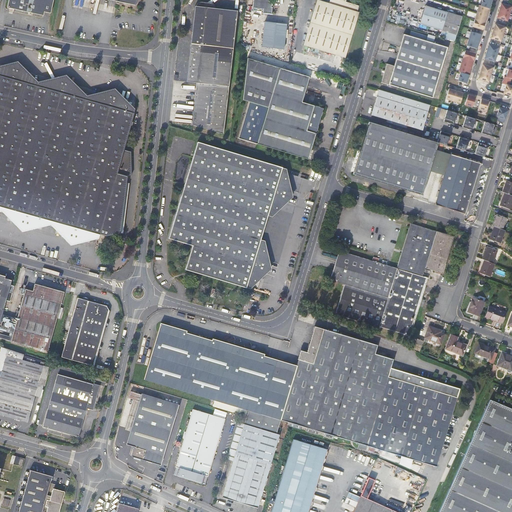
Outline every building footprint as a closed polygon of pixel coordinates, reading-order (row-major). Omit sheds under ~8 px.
[(9,0),(8,8),(44,16),(45,13),(52,14),(54,0),(9,0)] [(271,8),(271,3),(270,3),(268,0),(253,0),(252,9),(263,10),(262,14),(272,15),(272,8),(271,8)] [(345,58),(359,12),(357,11),(359,5),(342,0),(329,0),(329,3),(320,0),(316,0),(303,45),(345,58)] [(481,0),(480,6),(488,8),(490,2),(490,0),(481,0)] [(222,134),(237,11),(215,9),(211,10),(209,6),(206,8),(203,3),(200,3),(197,4),(196,6),(195,7),(187,82),(197,83),(192,125),(222,134)] [(511,7),(500,4),(500,7),(498,11),(509,14),(511,7)] [(478,5),(476,13),(486,16),(487,12),(488,8),(480,6),(478,5)] [(421,23),(458,35),(463,17),(426,6),(421,23)] [(509,14),(498,11),(497,16),(496,18),(506,21),(509,14)] [(476,13),(474,19),(484,22),(485,19),(486,16),(476,13)] [(474,19),(472,26),(482,29),(483,26),(484,22),(474,19)] [(283,50),(286,25),(265,22),(262,47),(283,50)] [(505,27),(494,24),(493,27),(492,31),(503,34),(505,27)] [(470,31),(468,38),(478,41),(480,37),(481,34),(470,31)] [(503,34),(492,31),(490,36),(490,38),(500,41),(503,34)] [(409,36),(425,41),(427,36),(410,32),(409,36)] [(396,60),(440,73),(447,48),(425,41),(409,36),(403,34),(396,60)] [(468,38),(466,45),(476,49),(477,44),(478,41),(468,38)] [(498,47),(488,44),(488,46),(486,51),(496,55),(498,47)] [(464,50),(462,57),(473,60),(474,55),(475,53),(464,50)] [(496,55),(486,51),(484,56),(484,58),(494,61),(496,55)] [(432,98),(440,73),(396,60),(388,57),(381,82),(432,98)] [(462,57),(460,65),(470,68),(471,64),(473,60),(462,57)] [(256,144),(308,160),(324,108),(315,106),(301,102),(309,76),(246,58),(241,100),(267,107),(256,144)] [(17,80),(37,86),(38,82),(18,62),(0,66),(0,75),(9,78),(13,65),(18,63),(21,67),(17,80)] [(0,97),(37,108),(42,87),(37,86),(17,80),(21,67),(18,63),(13,65),(9,78),(0,75),(0,97)] [(293,68),(292,71),(312,77),(314,71),(290,63),(289,67),(293,68)] [(492,67),(482,64),(481,66),(480,72),(490,75),(492,67)] [(460,65),(458,72),(460,72),(468,75),(469,71),(470,68),(460,65)] [(511,70),(508,69),(506,77),(504,76),(503,80),(509,82),(510,78),(511,78),(511,70)] [(460,72),(457,81),(465,83),(467,78),(468,75),(460,72)] [(490,75),(480,72),(478,75),(477,79),(488,82),(490,75)] [(86,100),(87,96),(67,76),(43,81),(42,87),(58,92),(61,79),(66,77),(70,81),(66,94),(86,100)] [(76,165),(90,101),(86,100),(66,94),(70,81),(66,77),(61,79),(58,92),(42,87),(37,108),(28,151),(76,165)] [(509,82),(503,80),(502,83),(506,84),(503,93),(511,96),(511,94),(511,86),(508,85),(509,82)] [(452,101),(455,91),(452,90),(448,89),(445,99),(452,101)] [(115,90),(91,95),(90,101),(106,106),(110,93),(115,91),(118,95),(114,108),(135,114),(136,110),(115,90)] [(106,106),(90,101),(76,165),(128,179),(128,176),(132,173),(131,152),(124,150),(135,114),(114,108),(118,95),(115,91),(110,93),(106,106)] [(459,92),(455,91),(452,101),(459,103),(462,93),(459,92)] [(470,95),(467,94),(464,105),(472,107),(474,97),(470,95)] [(0,143),(28,151),(37,108),(0,97),(0,143)] [(388,120),(394,122),(422,130),(428,112),(377,97),(372,115),(388,120)] [(484,99),(481,98),(478,109),(485,111),(488,101),(484,99)] [(507,110),(499,107),(496,117),(498,117),(497,121),(503,122),(507,110)] [(452,124),(455,113),(446,110),(443,121),(452,124)] [(474,118),(465,116),(462,127),(471,130),(474,118)] [(493,124),(484,121),(481,133),(490,136),(493,124)] [(417,172),(427,139),(369,122),(359,154),(417,172)] [(440,131),(436,142),(437,143),(446,145),(449,134),(440,131)] [(468,139),(459,137),(455,148),(465,151),(468,139)] [(437,143),(436,142),(427,139),(417,172),(428,175),(429,171),(435,150),(437,143)] [(487,145),(478,142),(474,154),(484,157),(487,145)] [(0,189),(16,194),(28,151),(0,143),(0,189)] [(259,245),(260,240),(267,217),(281,169),(282,168),(196,143),(174,220),(230,237),(259,245)] [(450,154),(435,150),(429,171),(444,176),(450,154)] [(76,165),(28,151),(16,194),(12,210),(24,214),(20,227),(23,231),(29,229),(32,216),(53,222),(60,224),(76,165)] [(353,174),(411,192),(417,172),(359,154),(353,174)] [(471,188),(479,163),(450,154),(444,176),(443,180),(471,188)] [(471,188),(473,189),(480,164),(479,163),(471,188)] [(122,234),(128,179),(76,165),(60,224),(72,228),(69,241),(72,245),(77,243),(81,230),(100,235),(122,234)] [(284,170),(281,169),(267,217),(270,217),(288,197),(284,170)] [(417,172),(411,192),(422,195),(428,175),(417,172)] [(435,205),(464,214),(471,188),(443,180),(435,205)] [(502,192),(504,193),(511,196),(511,182),(506,181),(502,192)] [(465,215),(473,189),(471,188),(464,214),(465,215)] [(12,210),(16,194),(0,189),(0,207),(4,208),(12,210)] [(509,210),(511,201),(511,196),(504,193),(499,206),(509,210)] [(3,212),(9,218),(12,210),(4,208),(3,212)] [(12,210),(9,218),(23,232),(52,226),(53,222),(32,216),(29,229),(23,231),(20,227),(24,214),(12,210)] [(496,215),(492,226),(494,227),(501,230),(505,218),(496,215)] [(230,237),(174,220),(168,239),(191,246),(184,270),(217,281),(230,237)] [(395,269),(421,277),(424,268),(442,273),(453,237),(410,223),(395,269)] [(60,224),(57,232),(72,246),(99,239),(100,235),(81,230),(77,243),(72,245),(69,241),(72,228),(60,224)] [(501,230),(494,227),(489,239),(499,243),(504,230),(501,230)] [(246,289),(259,245),(230,237),(217,281),(246,289)] [(267,269),(264,247),(259,245),(246,289),(249,289),(267,269)] [(486,247),(481,260),(484,260),(491,263),(496,251),(486,247)] [(338,251),(332,270),(339,272),(345,253),(338,251)] [(330,277),(381,292),(389,267),(345,253),(339,272),(332,270),(330,277)] [(489,277),(494,264),(491,263),(484,260),(479,273),(489,277)] [(381,292),(371,324),(408,336),(426,279),(421,277),(395,269),(389,267),(381,292)] [(0,320),(6,301),(10,302),(14,286),(10,285),(11,280),(0,277),(0,320)] [(334,313),(371,324),(381,292),(330,277),(329,280),(343,284),(334,313)] [(12,338),(12,341),(48,351),(64,292),(35,284),(33,291),(26,289),(24,294),(20,311),(13,335),(12,338)] [(110,310),(109,305),(79,297),(63,357),(95,366),(99,350),(100,350),(101,346),(100,346),(105,327),(106,327),(107,323),(110,310)] [(478,316),(483,302),(472,298),(467,311),(478,316)] [(494,316),(502,319),(505,313),(488,306),(485,316),(493,319),(494,316)] [(11,334),(13,335),(20,311),(17,310),(11,334)] [(142,379),(183,391),(199,337),(158,325),(142,379)] [(317,346),(323,328),(315,326),(310,343),(317,346)] [(436,332),(437,330),(428,327),(423,338),(439,344),(443,334),(439,333),(436,332)] [(337,437),(366,342),(323,328),(317,346),(310,343),(306,354),(304,361),(298,359),(296,365),(283,362),(267,415),(324,433),(333,436),(337,437)] [(444,349),(460,356),(462,352),(463,352),(465,345),(455,341),(456,338),(449,335),(444,349)] [(183,391),(225,403),(241,349),(199,337),(183,391)] [(412,349),(418,351),(422,341),(416,339),(412,349)] [(371,343),(366,342),(337,437),(373,448),(402,382),(392,378),(395,369),(390,368),(393,360),(374,353),(368,352),(371,343)] [(492,364),(496,353),(493,352),(494,348),(477,342),(473,353),(490,360),(489,362),(492,364)] [(377,345),(371,343),(368,352),(374,353),(377,345)] [(267,415),(283,362),(274,359),(272,365),(260,361),(262,355),(241,349),(225,403),(267,415)] [(300,352),(298,359),(304,361),(306,354),(300,352)] [(508,373),(511,363),(511,357),(508,356),(509,354),(501,352),(496,365),(501,368),(500,370),(508,373)] [(272,365),(274,359),(262,355),(260,361),(272,365)] [(0,414),(27,422),(43,367),(6,356),(0,376),(0,414)] [(402,382),(406,373),(395,369),(392,378),(402,382)] [(405,383),(402,382),(373,448),(435,468),(460,390),(407,373),(405,383)] [(93,409),(99,385),(93,383),(93,384),(58,375),(44,426),(79,436),(87,407),(93,409)] [(138,402),(140,395),(129,392),(127,399),(138,402)] [(140,394),(140,395),(138,402),(125,445),(133,447),(131,457),(160,465),(165,466),(168,456),(163,455),(178,405),(140,394)] [(511,511),(511,409),(490,399),(438,511),(511,511)] [(207,476),(224,419),(192,409),(176,465),(175,465),(174,466),(175,467),(174,467),(172,476),(203,485),(206,476),(207,476)] [(244,424),(237,445),(234,454),(221,497),(256,508),(279,435),(244,424)] [(307,511),(327,449),(293,439),(270,511),(307,511)] [(234,454),(237,445),(231,444),(228,452),(234,454)] [(22,465),(25,457),(15,455),(13,462),(22,465)] [(30,471),(17,511),(57,511),(59,504),(60,500),(61,500),(62,493),(53,491),(54,486),(48,484),(50,476),(30,471)] [(390,509),(392,503),(395,496),(366,483),(360,495),(390,509)] [(396,511),(390,509),(360,495),(359,497),(348,491),(343,502),(354,508),(352,511),(396,511)] [(135,511),(137,508),(117,503),(114,511),(135,511)] [(409,511),(410,511),(392,503),(390,509),(396,511),(409,511)]
